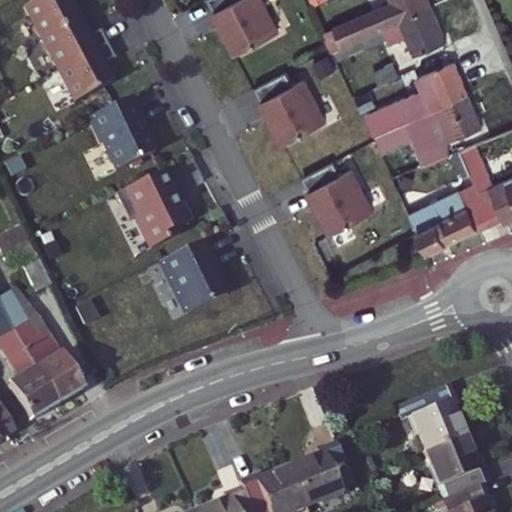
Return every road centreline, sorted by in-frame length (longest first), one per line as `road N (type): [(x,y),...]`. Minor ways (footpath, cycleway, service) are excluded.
road 1 (residential): [(329,352),(145,0)]
road 2 (residential): [(0,495),(184,393),(329,352)]
road 3 (residential): [(329,352),(465,304)]
